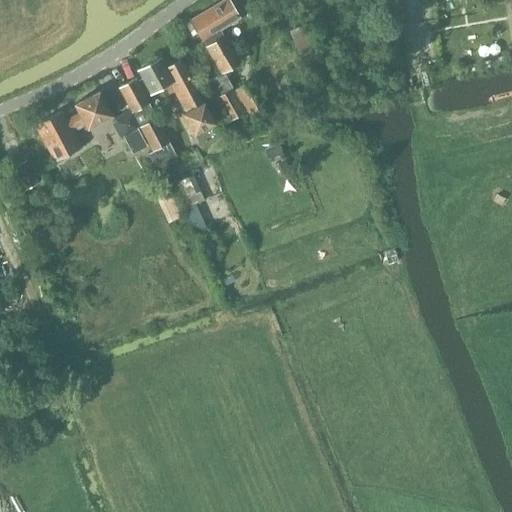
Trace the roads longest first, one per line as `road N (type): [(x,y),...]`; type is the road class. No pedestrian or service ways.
road 1 (unclassified): [(0,111),(55,86),(187,0)]
road 2 (track): [(425,123),(406,0)]
